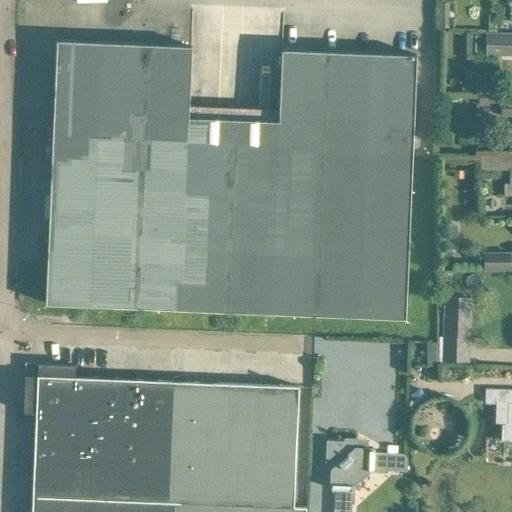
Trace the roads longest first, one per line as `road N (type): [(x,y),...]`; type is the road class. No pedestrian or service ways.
road 1 (residential): [(5,330),(3,0)]
road 2 (residential): [(307,347),(5,330)]
road 3 (residential): [(5,330),(0,464)]
